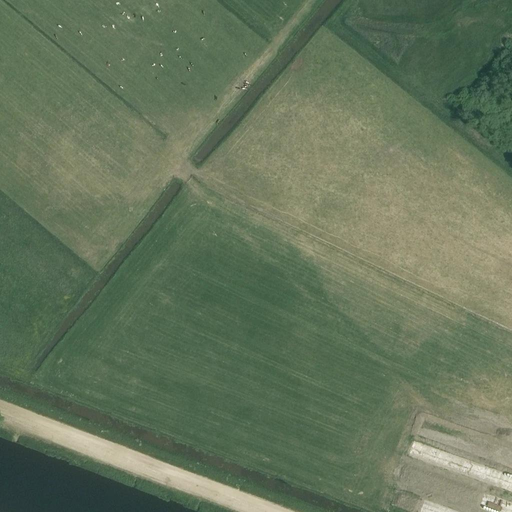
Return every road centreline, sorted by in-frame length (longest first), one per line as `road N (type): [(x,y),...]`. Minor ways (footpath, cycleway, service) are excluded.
road 1 (track): [(271,511),(0,409)]
road 2 (track): [(333,23),(511,162)]
